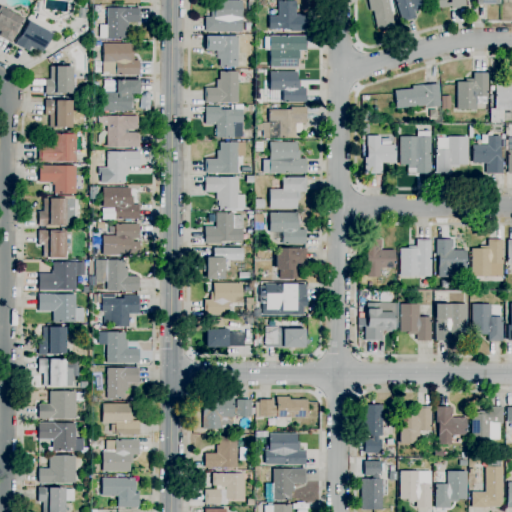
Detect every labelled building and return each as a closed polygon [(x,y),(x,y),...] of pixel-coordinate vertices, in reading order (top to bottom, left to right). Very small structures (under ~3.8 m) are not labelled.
[(241,0),(241,32),(204,32),(204,17),(210,17),(210,9),(213,9),(213,0),(241,0)] [(380,33),(380,28),(375,29),(372,11),(369,12),(366,0),(391,0),(393,11),(391,11),(393,25),(386,27),(387,31),(380,33)] [(401,22),(394,0),(427,0),(429,5),(420,7),(421,10),(413,12),(415,18),(401,22)] [(451,9),(451,6),(435,8),(433,0),(464,0),(465,7),(451,9)] [(305,32),(284,32),(284,29),(268,29),(268,16),(277,16),(277,1),(295,1),(295,15),(305,14),(305,32)] [(59,22),(44,14),(50,3),(64,11),(59,22)] [(11,43),(0,37),(0,6),(23,19),(11,43)] [(124,39),(106,39),(106,38),(98,38),(98,25),(106,25),(106,8),(138,8),(138,22),(127,22),(127,31),(124,31),(124,39)] [(41,53),(30,47),(27,51),(14,45),(18,38),(27,21),(51,33),(41,53)] [(236,68),(218,68),(218,59),(216,59),(216,51),(205,51),(205,37),(221,37),(221,36),(236,36),(236,68)] [(296,67),(268,67),(268,50),(263,50),(263,37),(268,37),(268,36),(305,36),(305,51),(299,51),(299,59),(296,59),(296,67)] [(138,75),(102,75),(102,44),(129,44),(129,52),(132,52),(133,61),(138,61),(138,75)] [(71,94),(44,94),(44,79),(49,79),(49,67),(71,67),(71,94)] [(237,103),(204,103),(204,88),(216,88),(216,80),(218,80),(218,72),(236,72),(237,103)] [(305,103),(281,102),(281,91),(268,91),(268,72),(296,72),(296,80),(299,80),(299,88),(305,88),(305,103)] [(503,123),(489,123),(489,109),(494,109),(494,83),(508,83),(508,72),(511,72),(511,110),(503,110),(503,113),(510,113),(510,121),(503,121),(503,123)] [(475,110),(455,110),(455,82),(464,82),(464,79),(472,79),(472,73),(487,73),(487,97),(485,97),(485,104),(475,104),(475,110)] [(129,111),(102,111),(102,92),(115,92),(115,80),(138,80),(138,94),(132,94),(132,103),(129,103),(129,111)] [(395,109),(393,91),(411,89),(411,86),(422,85),(437,84),(439,107),(424,108),(423,106),(395,109)] [(441,109),(440,96),(449,96),(450,108),(441,109)] [(70,128),(48,128),(48,115),(44,115),(44,100),(50,100),(50,101),(64,101),(64,100),(65,100),(65,101),(70,101),(70,128)] [(92,110),(91,102),(98,101),(99,109),(92,110)] [(233,138),(215,138),(214,125),(204,125),(204,107),(220,107),(220,110),(230,110),(230,105),(241,105),(242,123),(232,123),(233,138)] [(268,123),(268,110),(289,110),(289,107),(305,107),(305,124),(294,124),(294,138),(262,138),(262,123),(268,123)] [(428,118),(428,110),(436,110),(436,117),(428,118)] [(138,147),(106,147),(106,126),(96,126),(97,117),(106,117),(106,116),(137,116),(137,129),(127,129),(127,132),(138,133),(138,147)] [(430,174),(415,174),(415,173),(407,173),(407,165),(399,165),(399,137),(416,137),(416,131),(429,131),(429,137),(430,137),(430,174)] [(75,162),(37,162),(37,145),(52,145),(52,134),(75,134),(75,162)] [(450,174),(435,174),(435,150),(436,150),(436,135),(446,135),(446,137),(466,137),(466,165),(458,165),(458,168),(450,168),(450,174)] [(381,174),(364,174),(364,158),(366,158),(366,136),(379,136),(379,145),(394,145),(394,163),(381,163),(381,174)] [(501,174),(485,174),(485,164),(471,163),(471,145),(486,145),(486,136),(499,136),(499,158),(501,158),(501,174)] [(236,173),(219,173),(204,173),(204,159),(216,159),(216,151),(218,151),(218,142),(236,142),(236,173)] [(305,174),(268,174),(268,173),(261,173),(261,160),(268,160),(268,142),(296,142),(296,151),(299,151),(299,159),(305,159),(305,174)] [(124,183),(99,183),(99,176),(97,175),(97,168),(105,168),(105,152),(123,152),(123,151),(138,151),(138,166),(127,166),(127,175),(124,175),(124,183)] [(74,194),(52,194),(53,185),(51,185),(51,182),(37,182),(37,179),(38,179),(38,168),(37,168),(37,166),(75,166),(74,194)] [(244,209),(218,209),(218,200),(215,200),(215,193),(204,193),(204,177),(236,178),(236,195),(244,195),(244,209)] [(296,209),(268,209),(268,189),(281,189),(281,178),(305,178),(305,192),(298,192),(298,200),(296,200),(296,209)] [(138,219),(114,219),(114,207),(101,207),(101,188),(129,188),(129,196),(133,196),(133,205),(138,205),(138,219)] [(47,226),(37,226),(38,211),(42,211),(42,199),(64,199),(73,199),(73,225),(64,225),(47,225),(47,226)] [(220,244),(204,244),(204,226),(214,226),(214,222),(209,222),(209,215),(214,215),(214,213),(232,213),(232,215),(241,215),(242,241),(220,241),(220,244)] [(253,230),(253,215),(253,213),(259,213),(259,215),(262,215),(262,230),(253,230)] [(305,244),(281,244),(281,241),(274,241),(274,232),(268,232),(268,213),(296,213),(296,221),(298,221),(298,230),(305,230),(305,244)] [(138,256),(101,256),(101,236),(114,236),(114,224),(138,224),(138,239),(132,239),(132,242),(138,242),(138,256)] [(64,258),(47,258),(42,258),(42,245),(37,245),(37,230),(44,230),(64,231),(64,258)] [(379,277),(366,277),(366,256),(364,256),(364,240),(380,240),(380,251),(394,250),(394,268),(378,268),(379,277)] [(429,276),(399,276),(399,249),(407,249),(407,246),(415,246),(415,240),(429,240),(429,276)] [(450,277),(437,277),(437,256),(434,256),(435,240),(452,240),(452,250),(465,250),(465,268),(450,268),(450,277)] [(489,277),(470,276),(470,249),(479,249),(479,246),(487,246),(487,240),(502,240),(502,264),(500,264),(500,276),(489,276),(489,277)] [(223,279),(205,279),(205,257),(212,258),(212,248),(242,248),(242,260),(223,260),(223,279)] [(296,280),(278,280),(278,270),(274,270),(274,248),(305,248),(305,264),(296,264),(296,280)] [(256,257),(255,249),(263,249),(263,257),(256,257)] [(138,291),(106,291),(106,260),(124,260),(124,268),(127,268),(127,277),(138,276),(138,291)] [(74,290),(37,290),(37,274),(51,274),(51,271),(52,271),(52,263),(83,263),(83,275),(74,275),(74,290)] [(227,315),(203,315),(203,300),(210,300),(210,292),(212,292),(212,283),(241,283),(241,303),(227,303),(227,315)] [(302,315),(263,315),(263,284),(305,284),(305,296),(306,296),(306,307),(302,307),(302,315)] [(74,323),(52,323),(52,311),(37,311),(37,295),(74,295),(74,308),(82,308),(82,322),(74,322),(74,323)] [(127,327),(109,327),(109,323),(102,323),(102,312),(100,312),(100,299),(122,299),(122,296),(138,296),(138,313),(127,313),(127,327)] [(450,341),(434,341),(434,304),(457,304),(457,299),(463,299),(463,304),(465,304),(465,331),(456,331),(456,335),(450,335),(450,341)] [(381,341),(363,341),(363,325),(366,325),(366,303),(394,303),(394,330),(393,331),(385,331),(383,330),(381,330),(381,341)] [(429,341),(415,341),(415,334),(408,334),(408,332),(398,331),(399,304),(418,304),(418,317),(430,317),(429,341)] [(501,341),(487,341),(487,335),(479,335),(479,332),(470,332),(470,304),(490,304),(490,317),(501,317),(501,341)] [(226,348),(204,348),(204,329),(211,329),(211,320),(221,320),(222,329),(226,329),(226,333),(243,332),(243,347),(226,347),(226,348)] [(64,354),(37,354),(37,340),(42,340),(42,327),(64,327),(64,354)] [(303,348),(281,348),(281,347),(264,347),(264,327),(277,327),(277,328),(281,328),(281,329),(303,330),(303,348)] [(138,363),(105,363),(105,345),(97,345),(97,332),(105,332),(123,332),(123,340),(126,340),(126,349),(138,349),(138,363)] [(71,386),(42,386),(42,374),(37,374),(37,359),(44,359),(44,360),(64,360),(64,368),(71,368),(71,386)] [(123,399),(106,399),(106,368),(138,368),(138,383),(126,383),(126,391),(123,391),(123,399)] [(52,421),(47,421),(47,419),(37,419),(37,404),(48,404),(48,391),(74,392),(74,393),(82,393),(82,392),(82,390),(87,390),(87,401),(74,401),(74,419),(52,419),(52,421)] [(232,432),(220,432),(220,430),(202,429),(202,400),(217,400),(217,397),(233,397),(232,408),(235,408),(235,400),(250,400),(250,417),(235,417),(235,414),(232,414),(232,417),(232,432)] [(306,418),(276,418),(276,415),(272,415),(272,417),(258,417),(258,400),(272,400),(272,408),(276,408),(275,397),(288,397),(288,400),(306,400),(306,411),(307,411),(307,417),(306,417),(306,418)] [(137,436),(114,435),(114,433),(109,433),(109,425),(114,425),(114,424),(101,424),(101,404),(129,404),(129,412),(132,412),(131,421),(138,421),(137,436)] [(380,453),(363,453),(363,439),(371,439),(371,436),(360,436),(360,422),(363,422),(363,405),(381,405),(381,436),(377,436),(377,439),(380,439),(380,453)] [(416,444),(398,443),(399,416),(407,416),(407,413),(415,413),(415,407),(430,407),(429,432),(416,431),(416,444)] [(449,445),(437,445),(437,423),(435,423),(435,407),(451,407),(451,418),(465,418),(465,435),(449,435),(449,445)] [(498,440),(470,440),(470,411),(485,411),(485,407),(501,407),(501,423),(498,423),(498,440)] [(52,451),(52,440),(37,440),(37,423),(52,423),(74,423),(74,439),(82,439),(82,451),(52,451)] [(304,465),(263,465),(263,450),(268,450),(268,434),(295,434),(295,442),(298,442),(298,450),(304,450),(304,465)] [(235,468),(203,468),(203,454),(215,454),(215,437),(236,437),(235,468)] [(129,471),(101,472),(101,452),(105,452),(105,441),(114,441),(114,440),(137,440),(138,455),(132,455),(132,462),(128,462),(129,471)] [(74,483),(37,483),(37,469),(48,469),(48,456),(74,456),(74,483)] [(381,510),(360,510),(360,479),(371,479),(371,476),(363,476),(363,461),(380,461),(380,476),(377,476),(377,479),(381,479),(381,510)] [(501,508),(471,508),(470,493),(484,493),(484,467),(501,467),(501,508)] [(290,500),(272,500),(272,499),(264,499),(264,484),(272,484),(272,469),(304,469),(304,484),(293,484),(293,492),(290,492),(290,500)] [(429,508),(415,508),(415,502),(407,502),(407,499),(398,499),(399,471),(430,471),(429,508)] [(448,508),(434,508),(434,484),(446,484),(446,471),(465,471),(465,499),(457,499),(457,502),(448,502),(448,508)] [(212,490),(212,486),(210,486),(211,473),(242,473),(242,500),(225,500),(225,486),(215,486),(215,490),(212,490)] [(138,508),(116,507),(116,496),(101,496),(101,478),(134,479),(134,492),(138,492),(138,508)] [(64,511),(42,511),(42,502),(37,502),(37,487),(47,487),(47,488),(64,488),(64,490),(73,490),(73,501),(64,501),(64,511)] [(215,490),(219,490),(219,505),(204,505),(204,490),(212,490),(215,490)]
